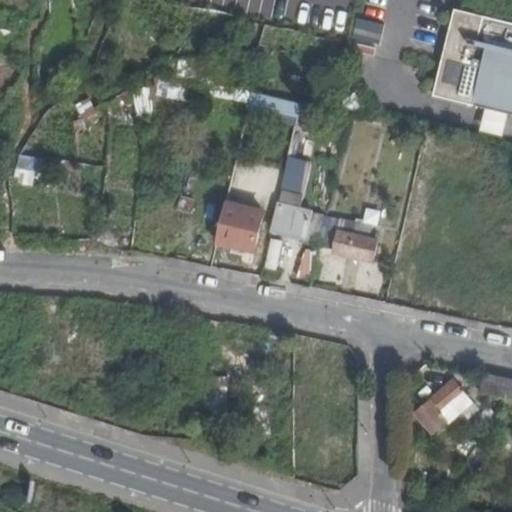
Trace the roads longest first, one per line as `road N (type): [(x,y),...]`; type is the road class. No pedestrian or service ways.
road 1 (residential): [(384,331),(97,272),(0,267)]
road 2 (secondary): [(256,511),(0,432)]
road 3 (residential): [(385,511),(384,331)]
road 4 (residential): [(384,331),(511,357)]
